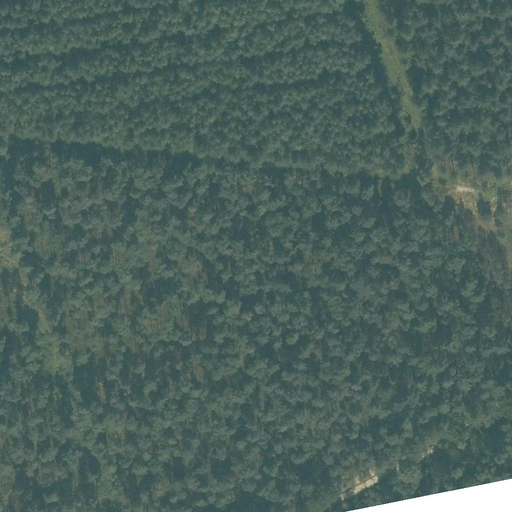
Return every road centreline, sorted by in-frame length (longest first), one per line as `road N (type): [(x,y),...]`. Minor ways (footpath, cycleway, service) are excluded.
road 1 (track): [(511,199),(0,148)]
road 2 (track): [(291,511),(511,397)]
